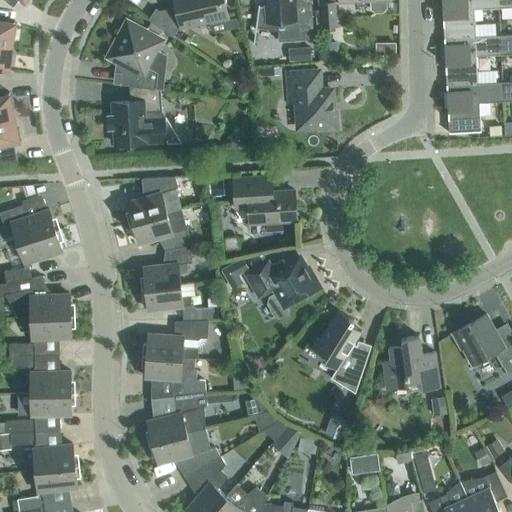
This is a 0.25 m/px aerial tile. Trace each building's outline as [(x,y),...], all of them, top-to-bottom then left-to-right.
[(227,16),(223,0),(175,0),(177,9),(163,12),(156,8),(148,19),(173,35),(180,26),(181,25),(181,26),(227,16)] [(296,11),(295,0),(264,0),(265,6),(259,6),(260,4),(258,4),(255,29),(256,30),(257,26),(278,31),(279,40),(314,38),(312,10),(296,11)] [(338,0),(339,2),(364,0),(370,0),(371,8),(375,11),(383,11),(386,7),(385,0),(338,0)] [(476,36),(474,8),(498,7),(497,0),(441,0),(444,37),(476,36)] [(323,26),(336,25),(335,1),(321,2),(323,26)] [(15,35),(17,23),(15,22),(0,20),(0,43),(12,45),(13,34),(15,35)] [(156,88),(158,71),(167,55),(160,51),(157,49),(162,39),(127,21),(108,56),(119,62),(119,72),(117,72),(117,73),(124,73),(123,84),(129,85),(130,100),(112,101),(113,114),(107,115),(108,128),(114,128),(115,144),(167,141),(167,140),(179,140),(161,110),(159,88),(156,88)] [(151,21),(147,28),(156,34),(161,28),(151,21)] [(511,33),(500,34),(501,54),(511,53),(511,74),(510,75),(510,81),(511,80),(511,33)] [(478,82),(477,55),(501,54),(500,34),(476,36),(444,37),(446,84),(478,82)] [(320,42),(320,59),(338,59),(338,42),(320,42)] [(11,69),(12,57),(10,57),(12,45),(0,43),(0,68),(9,69),(11,69)] [(291,49),(292,61),(312,60),(311,48),(291,49)] [(333,111),(332,89),(320,89),(319,70),(287,72),(289,101),(297,101),(298,127),(320,125),(321,128),(337,127),(336,111),(333,111)] [(511,80),(510,81),(502,81),(503,101),(511,100),(511,80)] [(481,130),(479,102),(503,101),(502,81),(478,82),(446,84),(449,132),(481,130)] [(237,91),(238,91),(238,92),(238,93),(239,93),(239,94),(240,95),(241,95),(242,95),(243,95),(244,95),(245,95),(246,94),(247,93),(247,92),(248,91),(248,90),(248,89),(247,89),(247,88),(247,87),(246,87),(246,86),(245,86),(244,86),(243,85),(242,85),(241,85),(241,86),(240,86),(239,87),(238,88),(238,89),(238,90),(237,90),(237,91)] [(12,106),(14,105),(12,93),(10,94),(0,95),(0,119),(14,117),(12,106)] [(21,139),(19,128),(17,128),(14,117),(0,119),(0,143),(19,140),(21,139)] [(490,124),(491,136),(502,135),(502,123),(490,124)] [(143,196),(127,201),(133,221),(167,212),(180,208),(175,190),(179,189),(175,175),(141,178),(143,196)] [(250,223),(297,220),(295,189),(273,191),(271,175),(233,178),(235,207),(249,206),(250,223)] [(224,196),(223,180),(212,180),(213,196),(224,196)] [(0,246),(18,241),(56,229),(49,208),(27,215),(24,204),(0,211),(0,214),(3,225),(0,225),(0,246)] [(180,208),(167,212),(133,221),(139,242),(164,235),(167,249),(190,245),(186,229),(180,208)] [(62,249),(56,229),(18,241),(24,262),(62,249)] [(169,263),(143,266),(146,287),(181,283),(179,272),(187,271),(186,262),(192,262),(190,245),(167,249),(169,263)] [(239,274),(249,268),(243,256),(221,268),(232,288),(244,281),(239,274)] [(259,295),(274,286),(278,293),(271,297),(269,302),(276,315),(279,316),(286,311),(287,309),(285,305),(303,294),(305,297),(322,287),(316,277),(313,279),(300,257),(274,273),(268,262),(247,274),(259,295)] [(4,270),(6,282),(31,277),(29,266),(4,270)] [(71,314),(70,293),(45,294),(42,277),(44,277),(43,275),(31,277),(6,282),(0,282),(0,295),(17,292),(18,315),(16,315),(16,316),(31,316),(71,314)] [(194,282),(181,284),(181,283),(146,287),(148,309),(192,304),(191,295),(194,295),(193,283),(195,283),(194,282)] [(213,306),(196,307),(197,320),(203,320),(208,320),(213,319),(213,306)] [(355,392),(365,364),(353,360),(357,345),(354,343),(362,330),(351,324),(354,320),(337,309),(313,348),(324,354),(321,358),(337,368),(331,377),(355,392)] [(507,373),(511,370),(511,330),(511,329),(499,336),(486,313),(452,333),(461,349),(463,348),(472,364),(495,351),(507,373)] [(71,336),(71,314),(31,316),(31,337),(71,336)] [(148,332),(147,354),(182,357),(194,358),(197,358),(197,347),(200,346),(202,345),(205,343),(206,341),(207,338),(208,320),(203,320),(197,320),(175,321),(174,334),(171,334),(148,332)] [(422,389),(440,386),(435,351),(422,353),(419,335),(401,337),(402,343),(389,345),(391,359),(383,360),(387,388),(409,385),(409,381),(420,379),(422,389)] [(9,342),(9,354),(35,354),(35,342),(9,342)] [(35,366),(35,354),(9,354),(10,366),(35,366)] [(197,370),(193,369),(194,358),(182,357),(147,354),(145,376),(171,377),(173,395),(206,392),(205,379),(196,379),(197,370)] [(71,392),(71,370),(31,370),(31,392),(71,392)] [(239,376),(236,376),(237,390),(246,390),(239,376)] [(71,392),(31,392),(18,392),(18,414),(71,413),(71,392)] [(198,407),(207,405),(206,392),(173,395),(174,413),(147,420),(153,441),(187,432),(206,427),(205,426),(203,427),(198,407)] [(431,398),(433,414),(444,412),(442,397),(431,398)] [(249,416),(270,412),(256,399),(246,402),(249,416)] [(279,420),(272,413),(256,417),(260,432),(279,420)] [(329,436),(341,440),(348,420),(337,416),(329,436)] [(9,419),(10,431),(36,430),(35,418),(9,419)] [(9,419),(0,419),(0,431),(10,431),(9,419)] [(295,428),(292,426),(290,425),(273,445),(287,457),(301,431),(295,428)] [(187,432),(153,441),(158,462),(182,456),(184,463),(191,474),(220,455),(215,447),(211,448),(206,427),(187,432)] [(36,442),(36,430),(10,431),(11,443),(36,442)] [(0,444),(11,443),(10,431),(0,431),(0,444)] [(494,456),(502,451),(496,440),(487,445),(494,456)] [(75,464),(73,443),(24,448),(25,459),(34,458),(35,469),(75,464)] [(482,464),(491,460),(485,447),(475,452),(482,464)] [(425,492),(435,490),(425,451),(414,454),(425,492)] [(364,454),(367,470),(381,468),(378,452),(364,454)] [(411,452),(396,455),(398,461),(412,459),(411,452)] [(211,511),(226,495),(218,488),(228,475),(221,469),(226,464),(220,455),(191,474),(197,483),(203,489),(187,508),(192,511),(211,511)] [(511,455),(499,465),(511,482),(511,455)] [(77,486),(75,464),(35,469),(38,490),(77,486)] [(507,496),(496,470),(477,479),(461,482),(459,478),(459,479),(474,511),(501,511),(496,501),(507,496)] [(474,511),(459,479),(458,479),(460,482),(448,492),(428,501),(433,511),(474,511)] [(259,511),(265,502),(268,495),(255,489),(245,500),(235,491),(236,490),(235,490),(229,497),(226,495),(211,511),(259,511)] [(17,498),(19,510),(44,506),(42,494),(17,498)] [(388,504),(386,504),(387,508),(387,511),(424,511),(423,498),(410,500),(408,501),(405,499),(401,499),(395,500),(392,501),(389,504),(388,504)] [(291,511),(293,501),(284,500),(283,505),(265,502),(259,511),(291,511)]
